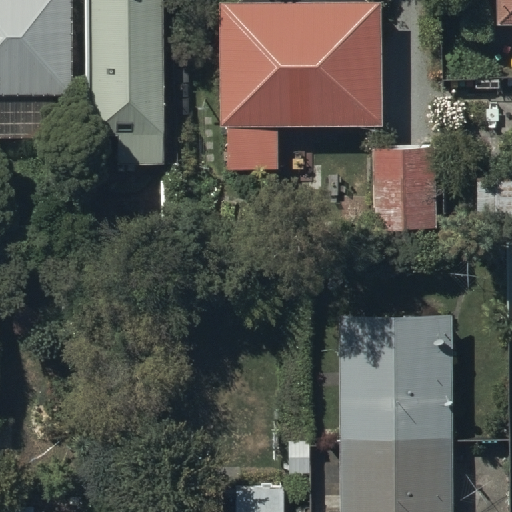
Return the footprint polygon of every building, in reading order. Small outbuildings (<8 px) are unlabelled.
[(71,0),(0,0),(0,93),(72,92),(71,0)] [(161,0),(81,0),(80,132),(120,132),(120,164),(160,165),(161,0)] [(386,0),(221,0),(222,121),(232,127),(232,163),(280,163),(280,124),(387,124),(386,0)] [(511,0),(498,0),(498,25),(511,24),(511,0)] [(436,153),(376,152),(375,233),(435,234),(436,153)] [(511,183),(475,183),(475,233),(511,232),(511,183)] [(456,511),(457,313),(341,312),(339,511),(456,511)] [(159,485),(159,511),(284,511),(285,486),(159,485)]
